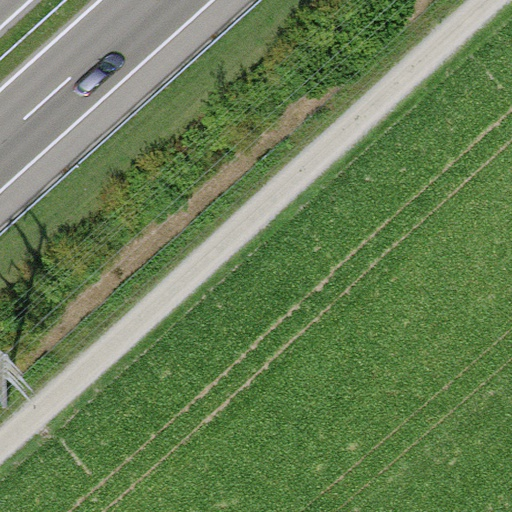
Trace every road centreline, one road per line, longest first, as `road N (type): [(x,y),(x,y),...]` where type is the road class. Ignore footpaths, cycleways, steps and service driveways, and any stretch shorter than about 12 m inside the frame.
road 1 (track): [(0,443),(483,0)]
road 2 (motorway): [(0,139),(155,0)]
